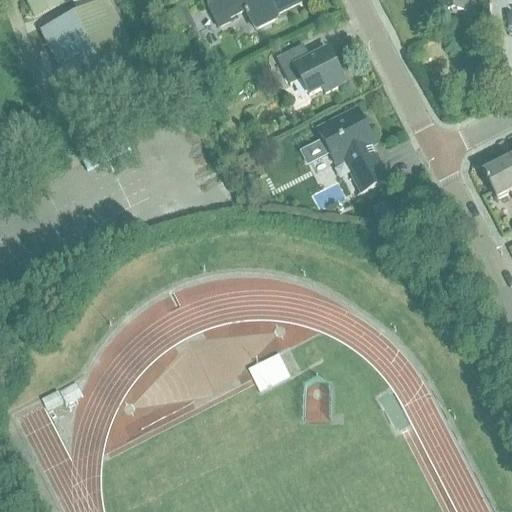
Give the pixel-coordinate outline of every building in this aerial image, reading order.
[(25,0),(35,20),(71,1),(77,12),(98,0),(25,0)] [(249,18),(256,33),(278,22),(276,18),(299,5),(296,0),(229,0),(210,10),(219,29),(229,25),(228,22),(245,14),(248,19),(249,18)] [(441,0),(442,15),(467,14),(466,0),(441,0)] [(41,32),(82,119),(150,86),(108,1),(41,32)] [(495,43),(495,63),(503,62),(503,42),(495,43)] [(323,91),(325,96),(345,86),(328,51),(310,60),(304,48),(277,61),(290,88),(301,83),(309,98),(323,91)] [(350,174),(361,197),(389,183),(376,157),(369,160),(364,150),(375,145),(359,113),(318,134),(324,145),(321,152),(329,154),(334,166),(348,159),(353,169),(352,169),(350,174)] [(511,171),(507,162),(484,174),(498,202),(511,195),(511,171)] [(263,392),(295,376),(282,351),(251,367),(263,392)] [(329,419),(329,391),(307,391),(308,420),(329,419)]
